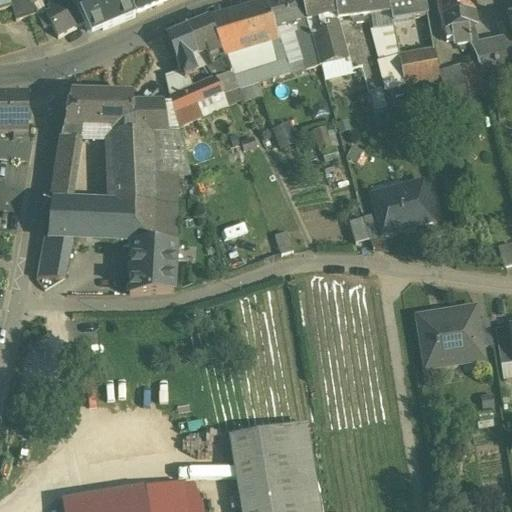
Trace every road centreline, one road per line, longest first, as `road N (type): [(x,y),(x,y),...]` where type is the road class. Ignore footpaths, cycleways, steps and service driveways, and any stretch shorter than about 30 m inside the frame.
road 1 (residential): [(17,297),(138,305),(314,263),(511,287)]
road 2 (residential): [(17,297),(54,98),(51,68)]
road 3 (secondary): [(51,68),(214,0)]
